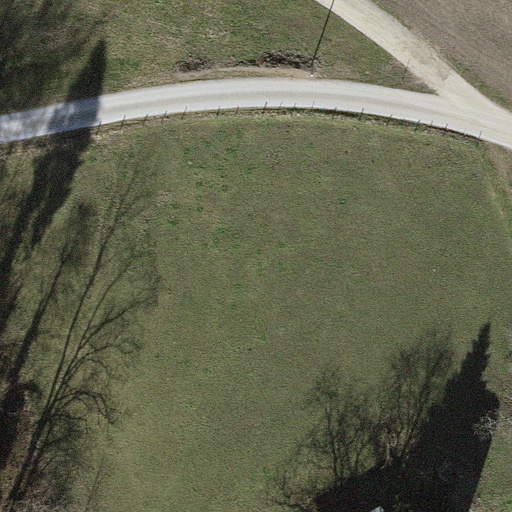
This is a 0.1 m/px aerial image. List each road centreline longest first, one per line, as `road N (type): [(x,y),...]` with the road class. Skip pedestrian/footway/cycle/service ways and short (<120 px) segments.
road 1 (unclassified): [(511,137),(349,100),(190,100),(35,124)]
road 2 (track): [(332,0),(394,39),(490,129)]
